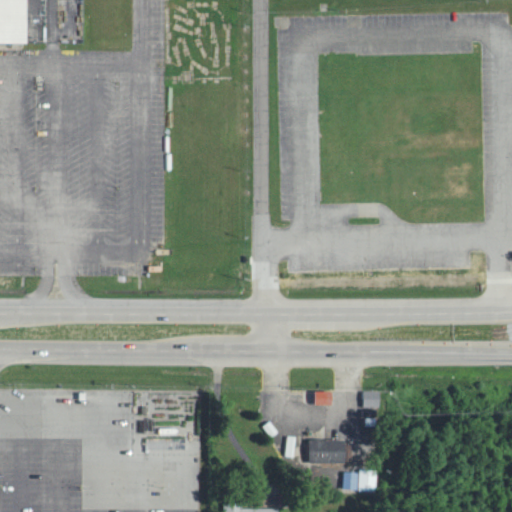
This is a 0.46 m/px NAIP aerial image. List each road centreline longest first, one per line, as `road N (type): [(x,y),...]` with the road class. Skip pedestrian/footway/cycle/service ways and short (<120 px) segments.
road 1 (primary): [(0,352),(511,354)]
road 2 (primary): [(511,315),(0,315)]
road 3 (residential): [(264,354),(262,0)]
